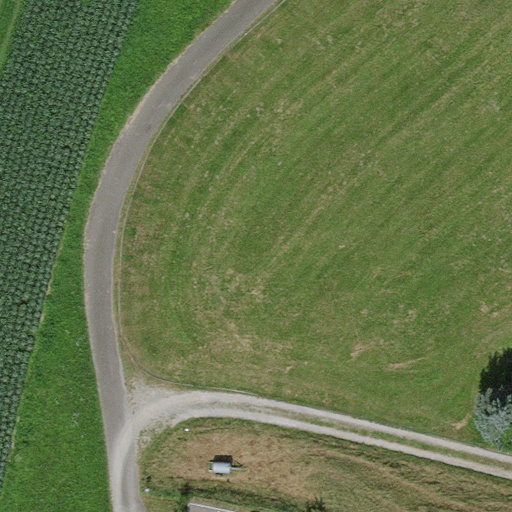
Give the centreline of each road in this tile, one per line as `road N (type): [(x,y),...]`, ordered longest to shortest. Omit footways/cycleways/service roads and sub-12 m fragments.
road 1 (track): [(262,0),(170,92),(132,147),(109,203),(99,260),(132,511)]
road 2 (track): [(511,468),(264,410),(184,402),(116,412)]
